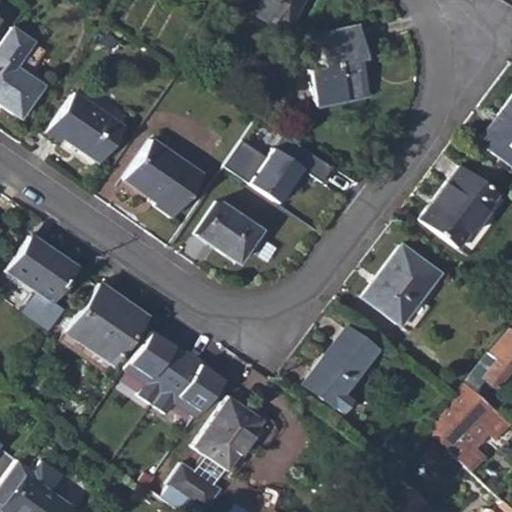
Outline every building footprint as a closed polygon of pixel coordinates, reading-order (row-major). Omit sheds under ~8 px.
[(232,0),(231,3),(282,31),(299,0),(232,0)] [(365,95),(356,60),(362,58),(355,26),(312,34),(319,66),(306,68),(313,105),(365,95)] [(0,37),(0,46),(3,49),(14,33),(7,28),(0,37)] [(96,43),(109,51),(116,40),(103,32),(96,43)] [(0,46),(0,106),(16,118),(39,85),(23,74),(41,49),(14,33),(3,49),(0,46)] [(511,89),(474,139),(511,169),(511,89)] [(68,91),(39,134),(56,145),(60,139),(96,163),(120,126),(68,91)] [(323,184),(335,165),(282,130),(264,157),(239,141),(222,167),(278,204),(301,169),(323,184)] [(147,138),(119,179),(151,201),(149,204),(168,217),(198,173),(147,138)] [(456,165),(415,219),(453,248),(494,193),(456,165)] [(214,201),(191,233),(233,262),(256,230),(214,201)] [(27,235),(2,270),(46,300),(71,265),(27,235)] [(396,245),(357,296),(395,324),(433,272),(396,245)] [(120,300),(95,283),(61,332),(106,364),(139,317),(118,302),(120,300)] [(395,324),(404,331),(423,305),(415,298),(395,324)] [(511,333),(502,326),(458,382),(469,391),(478,381),(491,390),(510,366),(511,367),(511,333)] [(341,328),(299,384),(339,413),(349,400),(339,392),(371,349),(341,328)] [(55,340),(101,371),(106,364),(61,332),(55,340)] [(163,335),(138,371),(184,402),(208,366),(163,335)] [(451,392),(421,430),(467,471),(480,456),(467,444),(480,430),(487,436),(502,420),(469,391),(458,382),(451,392)] [(223,397),(190,446),(202,454),(221,467),(238,445),(246,451),(267,420),(240,402),(237,407),(223,397)] [(78,416),(85,421),(91,413),(83,408),(78,416)] [(380,446),(389,453),(401,437),(392,431),(380,446)] [(178,463),(163,483),(166,484),(158,497),(179,511),(195,511),(199,507),(201,509),(215,488),(209,484),(221,467),(202,454),(190,471),(178,463)] [(360,511),(358,510),(356,511),(432,511),(389,471),(374,489),(384,496),(368,511),(360,511)] [(23,473),(0,503),(0,511),(61,511),(67,505),(23,473)] [(482,511),(511,511),(511,507),(496,495),(482,511)]
